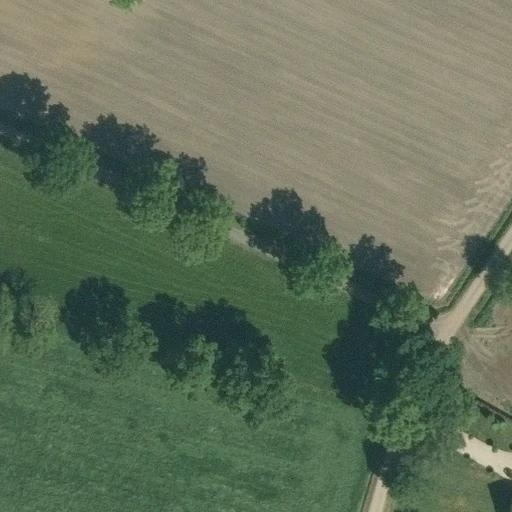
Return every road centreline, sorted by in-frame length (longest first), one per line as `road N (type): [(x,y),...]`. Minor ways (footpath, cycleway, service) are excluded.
road 1 (unknown): [(0,130),(446,333)]
road 2 (track): [(386,511),(433,352),(511,237)]
